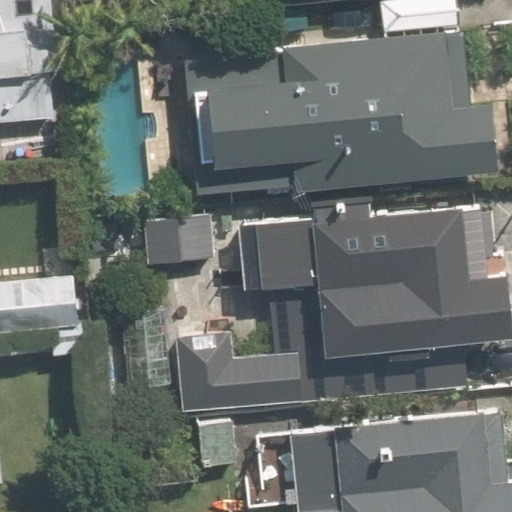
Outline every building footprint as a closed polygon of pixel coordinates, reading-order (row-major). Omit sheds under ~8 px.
[(73,61),(67,0),(0,0),(0,47),(2,64),(0,63),(0,112),(62,107),(58,62),(73,61)] [(309,174),(511,155),(506,92),(478,95),(471,21),(296,36),(299,65),(222,72),(230,152),(307,145),(309,174)] [(330,272),(336,344),(511,327),(511,263),(497,264),(490,193),(267,214),(273,277),(330,272)] [(169,254),(223,249),(219,204),(165,209),(169,254)] [(83,267),(0,274),(0,322),(88,315),(83,267)] [(181,327),(188,403),(311,392),(306,344),(240,350),(238,322),(181,327)] [(304,511),(511,511),(511,399),(296,420),(304,511)] [(240,410),(205,414),(209,457),(244,454),(240,410)]
